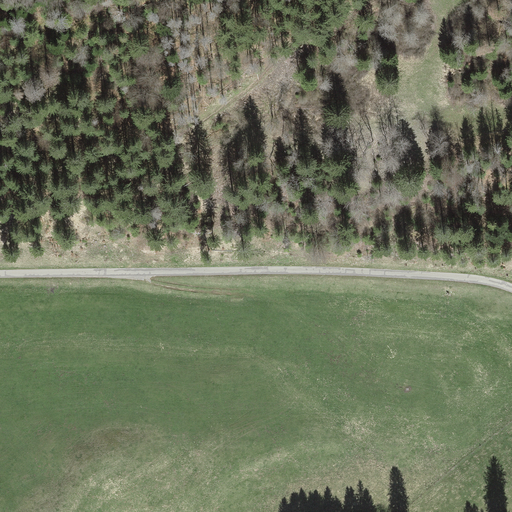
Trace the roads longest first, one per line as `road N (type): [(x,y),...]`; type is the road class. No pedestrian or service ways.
road 1 (unclassified): [(0,272),(351,271),(511,287)]
road 2 (track): [(280,302),(123,271)]
